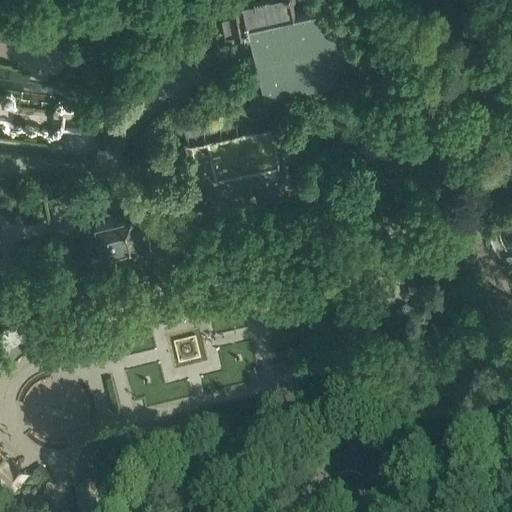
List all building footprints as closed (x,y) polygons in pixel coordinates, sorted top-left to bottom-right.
[(252,111),(186,125),(190,145),(201,142),(209,141),(270,127),(275,126),(271,108),(268,109),(266,101),(294,95),(327,88),(388,75),(395,75),(421,86),(429,85),(460,98),(472,96),(470,84),(452,84),(424,72),(419,73),(392,58),(379,57),(379,55),(394,52),(392,41),(377,44),(377,47),(352,52),(341,5),(294,15),(291,0),(224,0),(228,15),(225,15),(222,16),(226,34),(247,29),(251,48),(243,50),(245,60),(253,59),(256,72),(244,74),(252,111)] [(379,88),(359,92),(360,101),(381,97),(380,92),(379,88)] [(0,100),(2,101),(1,105),(8,106),(9,106),(11,104),(14,107),(14,106),(15,105),(14,105),(15,104),(14,102),(15,102),(15,99),(11,94),(7,93),(3,96),(0,95),(0,100)] [(119,123),(105,121),(102,139),(117,141),(119,123)] [(290,189),(315,191),(316,197),(318,203),(345,208),(352,205),(350,192),(347,177),(289,182),(290,189)] [(511,210),(511,207),(502,190),(495,194),(501,204),(506,214),(511,210)] [(95,215),(82,217),(85,233),(88,232),(93,257),(86,258),(88,268),(106,264),(105,257),(143,250),(141,244),(150,242),(145,216),(136,218),(134,208),(125,209),(126,217),(96,222),(95,215)] [(154,254),(144,256),(146,261),(150,278),(153,277),(155,286),(180,280),(177,269),(186,267),(181,248),(183,247),(181,239),(163,243),(164,244),(152,247),(154,254)] [(274,243),(288,297),(297,295),(283,241),(274,243)] [(511,260),(508,263),(502,266),(506,272),(511,268),(511,260)] [(150,278),(146,261),(126,266),(130,282),(150,278)] [(288,297),(284,298),(290,322),(296,346),(300,345),(309,343),(313,342),(306,317),(300,294),(297,295),(288,297)] [(5,326),(0,338),(8,352),(6,359),(10,361),(15,364),(20,355),(23,354),(25,353),(27,351),(29,349),(31,346),(33,344),(35,341),(36,338),(37,334),(38,330),(44,324),(43,319),(42,314),(24,319),(22,316),(5,326)] [(309,343),(300,345),(314,402),(309,409),(242,425),(244,433),(311,417),(319,422),(327,421),(331,415),(329,405),(322,400),(309,343)] [(15,491),(31,473),(24,467),(1,446),(2,446),(0,439),(0,475),(4,478),(2,480),(15,491)] [(343,448),(345,440),(338,439),(337,447),(343,448)] [(511,444),(489,442),(487,453),(487,455),(482,454),(479,471),(511,474),(511,444)] [(102,490),(77,493),(79,511),(104,511),(104,506),(108,505),(106,492),(102,492),(102,490)] [(375,511),(377,508),(359,501),(355,511),(354,511),(375,511)] [(10,511),(9,502),(0,503),(0,511),(10,511)]
